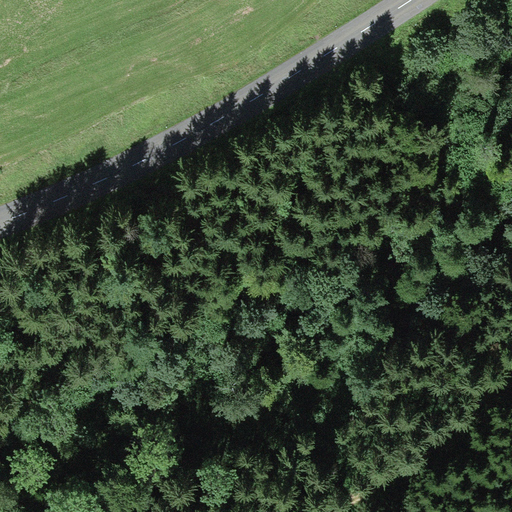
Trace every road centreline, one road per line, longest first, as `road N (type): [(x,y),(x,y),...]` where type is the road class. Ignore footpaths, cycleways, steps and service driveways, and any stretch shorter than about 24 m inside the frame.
road 1 (secondary): [(0,222),(145,159),(414,0)]
road 2 (track): [(348,511),(394,482),(511,359)]
